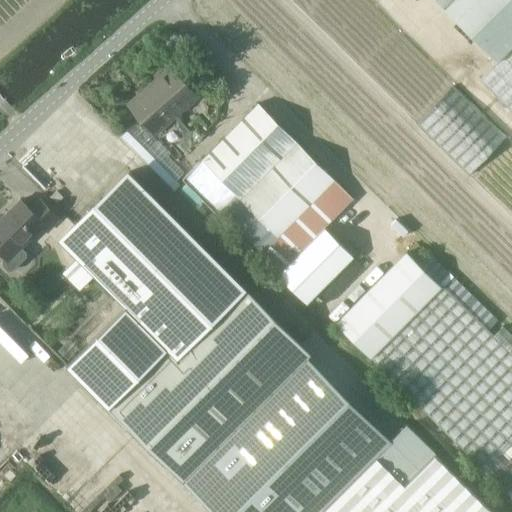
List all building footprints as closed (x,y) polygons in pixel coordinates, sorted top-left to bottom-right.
[(511,115),(511,0),(433,0),(495,63),(477,80),(511,115)] [(169,67),(148,86),(175,116),(196,98),(169,67)] [(175,116),(148,86),(127,104),(153,134),(175,116)] [(351,198),(256,103),(181,179),(257,255),(259,254),(277,273),(276,274),(306,303),(352,256),(322,228),(351,198)] [(130,171),(60,239),(126,307),(68,366),(213,511),(493,511),(406,425),(392,440),(343,391),(345,390),(309,355),(310,353),(130,171)] [(19,249),(42,226),(47,231),(58,221),(38,201),(28,211),(18,201),(0,219),(0,254),(4,259),(1,261),(1,266),(6,271),(10,271),(24,258),(24,254),(19,249)] [(406,252),(335,324),(511,499),(511,336),(502,326),(493,335),(488,330),(497,321),(428,253),(418,264),(406,252)]
